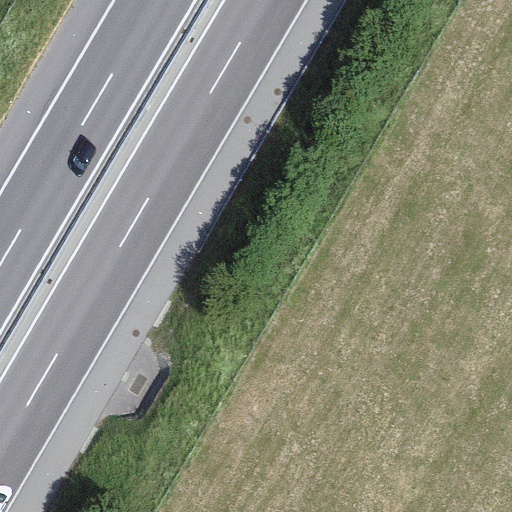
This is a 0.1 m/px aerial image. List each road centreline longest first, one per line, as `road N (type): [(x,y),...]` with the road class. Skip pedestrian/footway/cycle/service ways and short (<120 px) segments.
road 1 (motorway): [(0,450),(267,0)]
road 2 (motorway): [(155,0),(0,265)]
